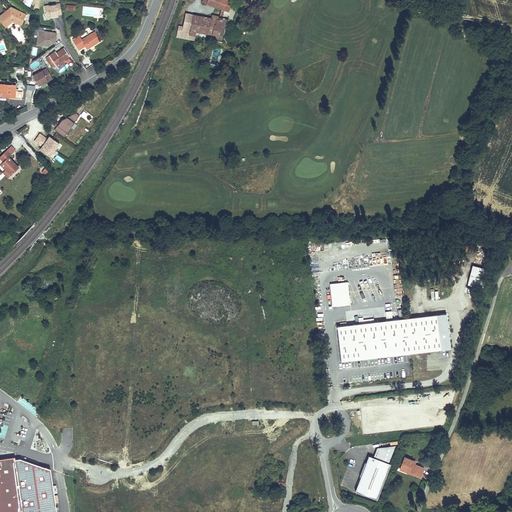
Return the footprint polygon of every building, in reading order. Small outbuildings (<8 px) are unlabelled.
[(220,0),(203,0),(202,2),(217,8),(220,0)] [(233,0),(231,0),(220,0),(217,8),(218,8),(221,9),(223,10),(228,11),(233,0)] [(45,5),(45,17),(61,16),(60,4),(45,5)] [(428,11),(418,7),(416,10),(447,26),(449,23),(430,13),(431,11),(429,10),(428,11)] [(26,14),(11,8),(10,10),(8,12),(7,11),(0,16),(0,20),(5,26),(9,23),(8,22),(12,19),(17,21),(17,22),(21,24),(26,14)] [(193,15),(186,13),(183,25),(182,28),(181,37),(188,39),(193,15)] [(193,15),(188,39),(194,40),(196,31),(208,34),(210,25),(212,19),(211,19),(193,15)] [(223,42),(227,19),(221,18),(219,17),(212,16),(211,19),(212,19),(217,20),(216,25),(214,25),(212,35),(209,34),(208,38),(223,42)] [(17,21),(12,19),(8,22),(9,23),(5,26),(8,29),(13,25),(20,28),(21,24),(17,22),(17,21)] [(216,25),(217,20),(212,19),(210,25),(208,34),(209,34),(212,35),(214,25),(216,25)] [(36,45),(55,46),(56,32),(37,30),(36,45)] [(87,49),(101,40),(95,32),(82,40),(79,36),(73,39),(79,50),(83,47),(81,44),(83,43),(85,46),(87,49)] [(60,63),(69,56),(63,48),(56,54),(55,52),(46,59),(52,68),(56,65),(58,68),(61,66),(61,65),(60,63)] [(61,65),(70,57),(69,56),(60,63),(61,65)] [(47,68),(32,75),(38,86),(52,79),(47,68)] [(15,97),(16,85),(0,84),(0,97),(1,98),(1,96),(15,97)] [(61,121),(54,130),(64,137),(80,116),(75,113),(61,121)] [(47,138),(39,133),(33,142),(42,147),(40,150),(50,157),(59,143),(49,136),(47,138)] [(11,175),(19,168),(8,157),(11,154),(7,150),(0,156),(0,159),(3,162),(0,165),(6,170),(11,175)] [(62,163),(64,160),(57,154),(54,158),(62,163)] [(473,265),(468,284),(482,288),(487,269),(473,265)] [(347,282),(330,284),(332,306),(350,305),(347,282)] [(431,299),(438,299),(437,288),(430,289),(431,299)] [(337,326),(341,361),(450,348),(446,313),(337,326)] [(391,462),(370,454),(356,489),(378,497),(391,462)] [(0,511),(57,511),(50,466),(17,459),(2,461),(1,455),(0,455),(0,511)] [(404,457),(400,467),(409,470),(408,472),(420,477),(424,468),(414,464),(412,463),(413,460),(404,457)] [(281,511),(281,502),(258,505),(259,510),(262,510),(262,511),(281,511)]
